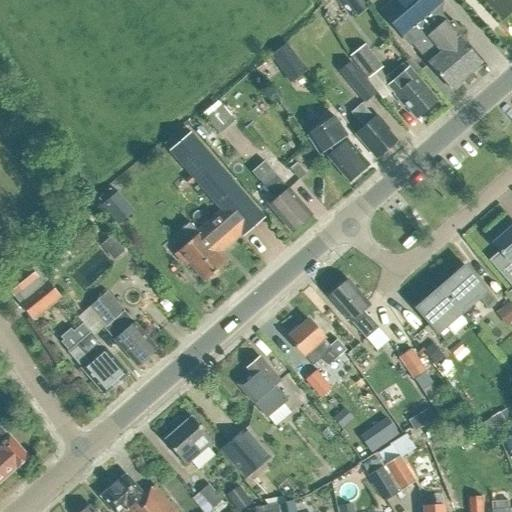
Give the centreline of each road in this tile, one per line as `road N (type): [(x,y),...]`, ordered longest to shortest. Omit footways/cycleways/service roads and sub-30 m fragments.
road 1 (tertiary): [(81,456),(343,226)]
road 2 (tertiary): [(343,226),(511,79)]
road 3 (residential): [(343,226),(397,271),(511,171)]
road 4 (residential): [(81,456),(0,333)]
